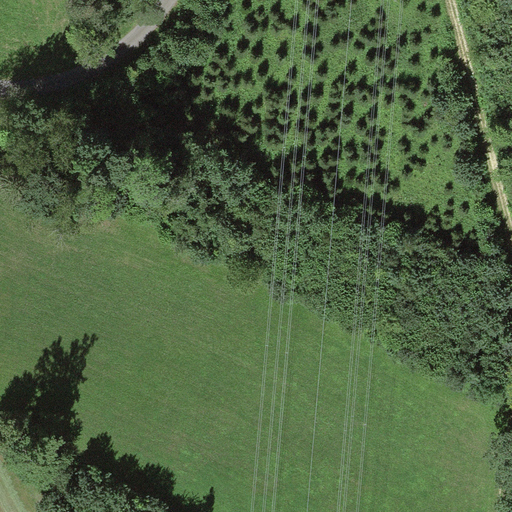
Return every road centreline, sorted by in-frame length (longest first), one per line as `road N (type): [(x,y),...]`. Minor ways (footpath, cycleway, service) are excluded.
road 1 (track): [(503,511),(511,244),(453,0)]
road 2 (unclassified): [(166,0),(98,66),(52,86),(0,88)]
